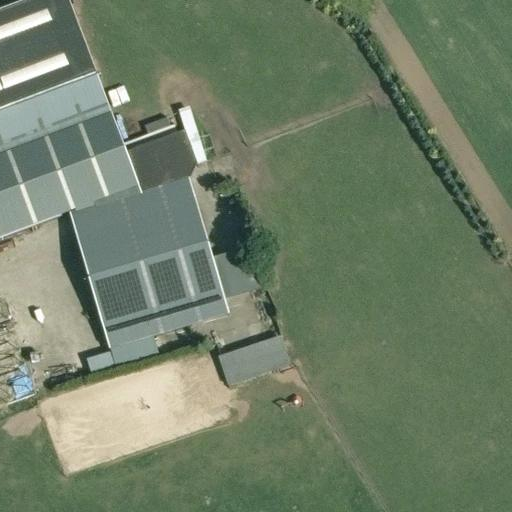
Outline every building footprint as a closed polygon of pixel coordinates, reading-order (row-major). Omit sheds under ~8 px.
[(0,160),(113,118),(67,0),(40,0),(0,15),(0,160)] [(195,166),(206,163),(188,107),(177,111),(184,131),(195,166)] [(0,240),(139,188),(113,118),(0,160),(0,240)] [(222,293),(196,205),(78,240),(104,328),(222,293)] [(229,293),(259,286),(248,245),(219,252),(229,293)] [(256,302),(273,300),(272,290),(255,292),(256,302)] [(0,401),(32,390),(22,362),(21,362),(0,305),(0,401)] [(233,382),(291,364),(282,335),(224,352),(233,382)]
